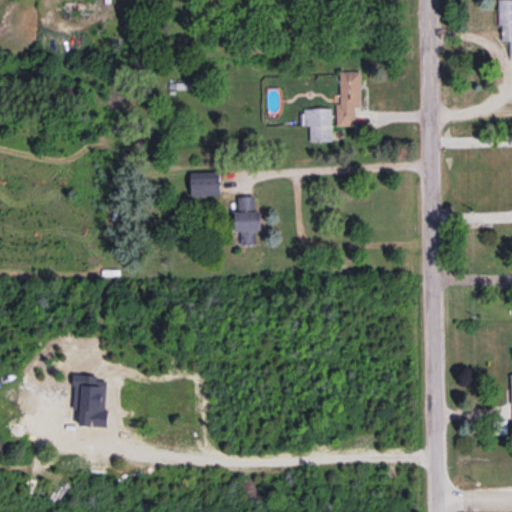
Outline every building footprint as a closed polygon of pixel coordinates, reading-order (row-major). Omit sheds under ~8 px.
[(511,56),(511,0),(499,0),(500,40),(510,40),(510,56),(511,56)] [(336,125),(355,125),(355,106),(361,106),(361,71),(339,71),(340,103),(336,103),(336,125)] [(309,124),(309,141),(332,141),(331,107),(302,108),(302,124),(309,124)] [(191,194),(222,193),(221,171),(190,172),(191,194)] [(261,210),(254,210),(254,196),(240,196),(240,211),(235,211),(235,243),(254,243),(254,230),(262,230),(261,210)]
